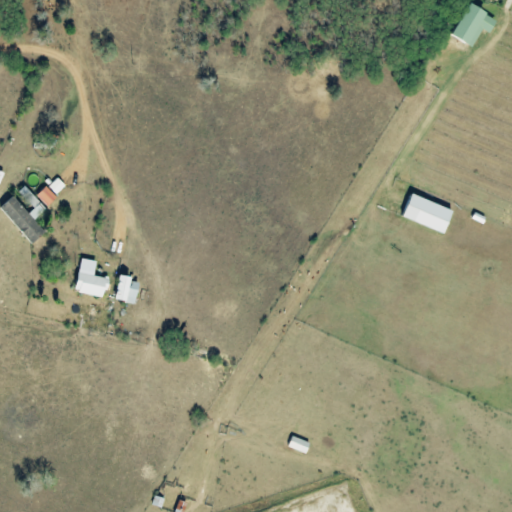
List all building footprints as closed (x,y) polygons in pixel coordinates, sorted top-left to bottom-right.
[(441,35),(464,49),(476,29),(483,33),(490,22),(461,3),(441,35)] [(46,207),(57,198),(47,186),(36,195),(46,207)] [(28,213),(13,196),(0,206),(32,244),(45,233),(34,219),(45,210),(26,187),(20,193),(33,209),(28,213)] [(436,233),(445,210),(402,195),(394,218),(436,233)] [(75,292),(104,298),(108,279),(94,276),(97,262),(82,259),(75,292)] [(141,280),(120,276),(116,300),(136,304),(141,280)] [(304,443),(286,436),(282,446),(300,453),(304,443)]
